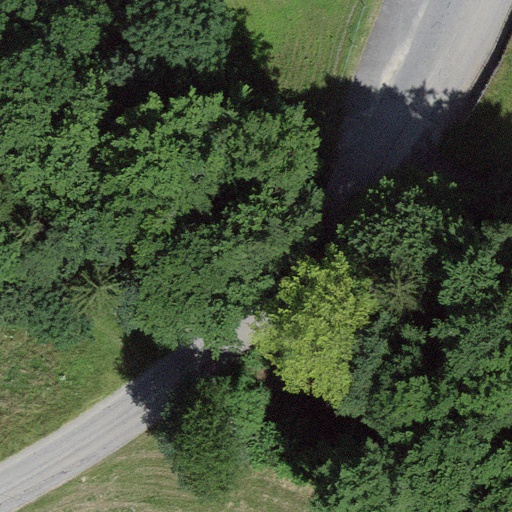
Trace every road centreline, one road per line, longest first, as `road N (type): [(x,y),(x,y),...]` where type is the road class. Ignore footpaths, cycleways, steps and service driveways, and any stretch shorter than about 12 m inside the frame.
road 1 (unclassified): [(0,486),(42,466),(258,316),(390,179),(471,0)]
road 2 (track): [(0,291),(184,367)]
